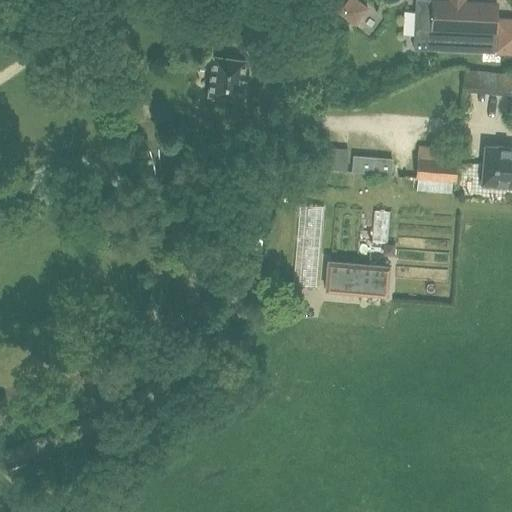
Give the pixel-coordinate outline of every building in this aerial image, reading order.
[(369,6),(360,0),(347,0),(339,12),(356,25),(369,6)] [(415,0),(413,48),(434,49),(511,52),(511,20),(496,20),(497,3),(466,2),(465,0),(447,0),(448,1),(436,0),(415,0)] [(241,101),(246,61),(213,57),(208,97),(241,101)] [(464,72),(463,86),(477,87),(478,73),(464,72)] [(499,89),(510,90),(511,75),(510,75),(501,74),(499,89)] [(415,179),(456,183),(459,149),(419,145),(415,179)] [(511,147),(484,145),(483,165),(481,184),(511,186),(511,147)] [(391,176),(392,160),(354,157),(352,174),(391,176)] [(318,289),(325,208),(298,206),(291,287),(318,289)] [(387,244),(389,213),(376,212),(373,243),(387,244)] [(389,266),(328,261),(325,290),(387,296),(389,266)]
